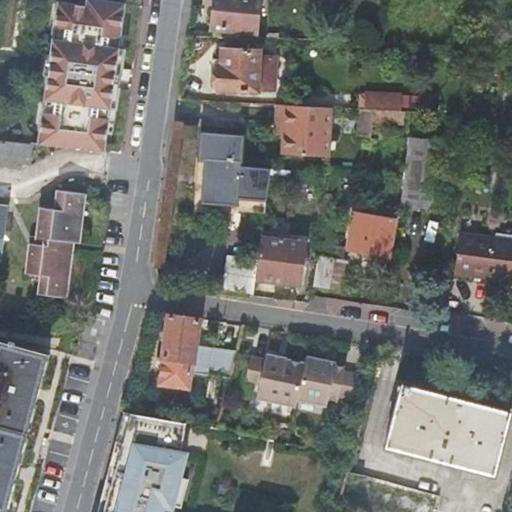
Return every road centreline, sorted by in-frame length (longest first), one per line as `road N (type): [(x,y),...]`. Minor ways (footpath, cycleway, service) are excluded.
road 1 (unclassified): [(511,352),(136,294)]
road 2 (unclassified): [(174,0),(136,294)]
road 3 (unclassified): [(136,294),(75,511)]
